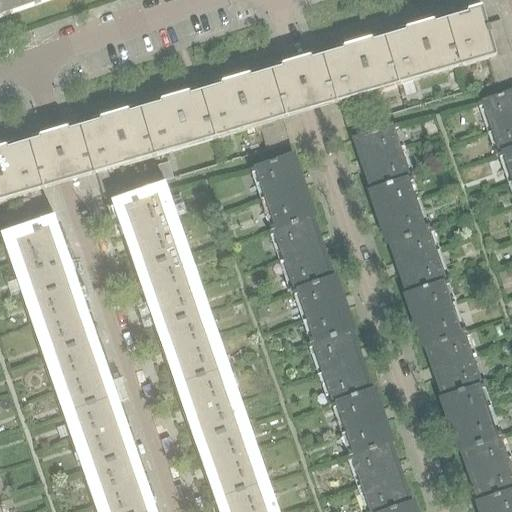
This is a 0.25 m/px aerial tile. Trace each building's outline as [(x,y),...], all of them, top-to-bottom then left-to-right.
[(0,0),(0,19),(55,0),(0,0)] [(315,106),(319,105),(338,100),(342,115),(353,112),(349,96),(485,57),(494,54),(496,52),(510,48),(500,20),(486,24),(482,13),(483,13),(482,9),(480,10),(478,6),(463,10),(464,17),(438,24),(434,19),(402,28),(402,35),(376,42),(372,37),(341,46),(341,53),(322,58),(302,64),(296,66),(310,108),(315,106)] [(511,57),(511,54),(510,48),(496,52),(494,54),(485,57),(487,65),(511,57)] [(511,57),(487,65),(491,76),(511,68),(511,57)] [(271,119),(273,125),(283,122),(281,116),(310,108),(296,66),(272,72),(254,78),(250,73),(223,81),(218,82),(218,88),(193,96),(190,90),(158,99),(157,106),(132,113),(129,108),(97,117),(97,123),(79,129),(54,136),(66,178),(95,170),(100,188),(111,184),(111,182),(106,167),(271,119)] [(511,79),(511,68),(491,76),(493,85),(511,79)] [(403,87),(406,97),(415,94),(412,84),(403,87)] [(511,92),(477,104),(495,156),(511,149),(511,92)] [(365,108),(353,112),(342,115),(346,129),(369,123),(365,108)] [(286,133),(283,122),(273,125),(260,129),(263,140),(286,133)] [(371,192),(414,177),(396,125),(353,140),(361,162),(360,163),(363,173),(365,172),(371,192)] [(290,145),(286,133),(263,140),(267,152),(290,145)] [(0,197),(15,194),(18,203),(41,195),(39,187),(66,178),(54,136),(29,144),(10,149),(7,143),(0,145),(0,197)] [(511,149),(495,156),(511,206),(511,149)] [(269,233),(270,235),(312,221),(312,219),(314,218),(304,187),(305,187),(302,177),(300,177),(293,156),(248,171),(250,175),(252,174),(272,232),(269,233)] [(387,246),(390,246),(432,231),(414,177),(371,192),(369,193),(376,214),(375,215),(378,225),(380,225),(387,246)] [(122,179),(111,182),(111,184),(100,188),(104,201),(127,194),(122,179)] [(44,206),(41,195),(18,203),(21,213),(44,206)] [(142,267),(178,255),(157,196),(122,208),(132,238),(131,238),(134,248),(135,247),(142,267)] [(47,217),(47,216),(44,206),(21,213),(24,224),(47,217)] [(319,239),(312,221),(270,235),(271,237),(276,236),(293,286),(288,287),(289,289),(331,275),(322,250),(323,249),(320,239),(319,239)] [(13,240),(33,298),(69,285),(59,256),(60,255),(57,245),(55,245),(49,227),(47,228),(13,240)] [(407,296),(450,281),(432,231),(390,246),(397,265),(396,266),(399,275),(400,275),(407,296)] [(155,304),(163,326),(198,314),(178,255),(142,267),(152,294),(150,295),(154,305),(155,304)] [(308,345),(309,347),(351,333),(350,331),(353,330),(346,309),(347,309),(343,298),(342,298),(335,277),(332,278),(331,275),(289,289),(290,292),(292,291),(310,345),(308,345)] [(425,349),(468,334),(450,281),(407,296),(405,296),(412,318),(411,319),(415,330),(416,329),(423,350),(425,349)] [(78,311),(69,285),(33,298),(53,355),(89,343),(81,321),(83,320),(79,310),(78,311)] [(257,312),(260,320),(268,317),(265,309),(257,312)] [(183,385),(218,373),(198,314),(163,326),(172,352),(170,352),(174,362),(175,362),(183,385)] [(357,352),(351,333),(309,347),(309,349),(314,348),(332,401),(327,402),(328,404),(370,389),(361,362),(362,362),(359,351),(357,352)] [(443,400),(486,385),(468,334),(425,349),(433,369),(431,370),(435,380),(436,380),(443,400)] [(97,367),(89,343),(53,355),(73,413),(109,401),(101,377),(102,377),(99,367),(97,367)] [(203,444),(239,431),(218,373),(183,385),(191,409),(190,409),(194,419),(195,419),(203,444)] [(461,453),(504,439),(486,385),(443,400),(440,401),(448,422),(446,422),(450,433),(451,432),(459,454),(461,453)] [(348,461),(390,447),(389,445),(392,444),(385,422),(386,422),(382,411),(381,412),(374,391),(371,392),(370,389),(328,404),(329,406),(331,405),(349,458),(347,459),(348,461)] [(117,424),(109,401),(73,413),(93,471),(129,458),(121,435),(122,434),(118,424),(117,424)] [(224,502),(259,490),(239,431),(203,444),(211,467),(210,467),(213,477),(215,476),(224,502)] [(478,503),(511,491),(511,461),(504,439),(461,453),(468,472),(467,473),(471,484),(472,484),(478,503)] [(396,465),(390,447),(348,461),(348,463),(353,461),(370,511),(380,511),(409,502),(399,475),(401,474),(397,464),(396,465)] [(137,482),(129,458),(93,471),(107,511),(147,511),(140,492),(142,491),(138,481),(137,482)] [(266,511),(259,490),(224,502),(227,511),(266,511)] [(511,511),(511,491),(478,503),(476,504),(478,511),(511,511)] [(415,511),(412,504),(410,505),(409,502),(380,511),(415,511)]
